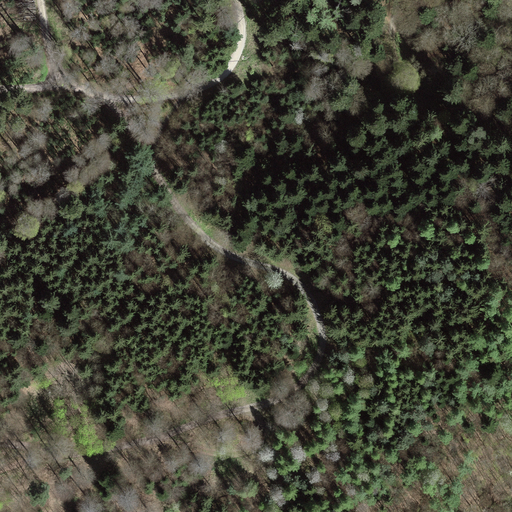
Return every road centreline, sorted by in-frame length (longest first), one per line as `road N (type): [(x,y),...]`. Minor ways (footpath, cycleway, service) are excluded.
road 1 (track): [(0,82),(56,84),(114,107),(150,151),(188,220),(296,281),(318,326),(308,366),(264,397),(51,460),(0,451)]
road 2 (track): [(95,95),(165,98),(217,77),(237,56),(245,28),(239,0)]
road 3 (track): [(398,0),(391,42),(401,75),(511,130)]
